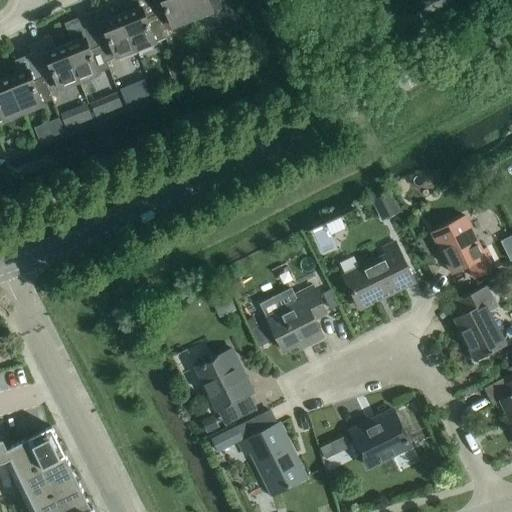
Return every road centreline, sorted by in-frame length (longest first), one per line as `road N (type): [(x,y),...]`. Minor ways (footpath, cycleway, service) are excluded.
road 1 (tertiary): [(1,272),(366,97)]
road 2 (residential): [(500,509),(410,330),(287,391)]
road 3 (residential): [(1,272),(119,511)]
road 4 (tertiary): [(366,97),(511,23)]
